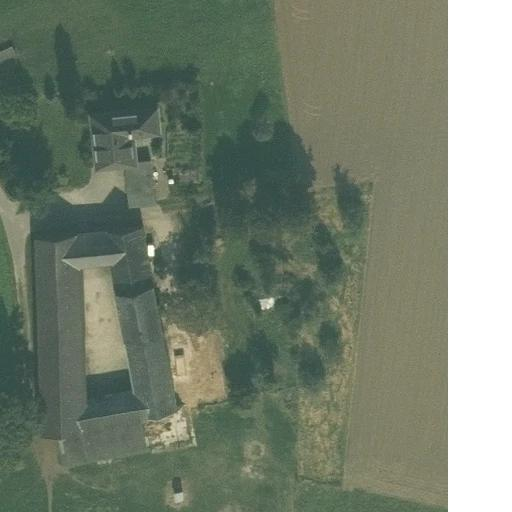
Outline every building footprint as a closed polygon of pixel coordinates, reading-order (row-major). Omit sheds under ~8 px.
[(93,112),(98,164),(125,161),(136,160),(136,158),(133,131),(160,128),(157,105),(93,112)] [(125,161),(126,172),(153,170),(152,156),(136,158),(136,160),(125,161)] [(126,172),(130,204),(157,201),(153,170),(126,172)] [(143,222),(93,228),(96,260),(111,259),(149,254),(143,222)] [(80,260),(96,260),(93,228),(78,229),(80,260)] [(42,404),(85,398),(80,260),(78,229),(37,233),(39,312),(42,404)] [(154,281),(149,254),(111,259),(116,289),(154,281)] [(163,330),(154,281),(116,289),(125,336),(163,330)] [(203,379),(174,387),(178,407),(227,398),(213,320),(203,322),(193,324),(203,379)] [(174,387),(163,330),(125,336),(137,391),(174,387)] [(141,413),(178,407),(174,387),(137,391),(85,398),(42,404),(42,430),(58,428),(141,413)] [(147,447),(141,413),(58,428),(64,461),(147,447)]
